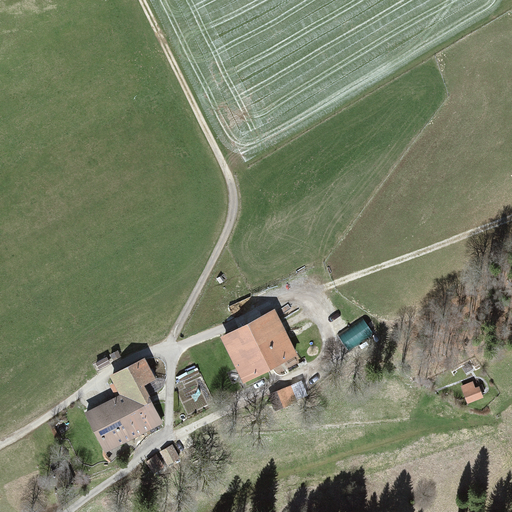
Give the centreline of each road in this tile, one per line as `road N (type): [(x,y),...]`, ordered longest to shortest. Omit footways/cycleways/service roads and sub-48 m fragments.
road 1 (track): [(143,0),(236,201),(170,350),(511,219)]
road 2 (track): [(311,293),(334,356),(167,438),(64,511)]
road 3 (track): [(0,443),(110,373),(170,350),(167,438)]
